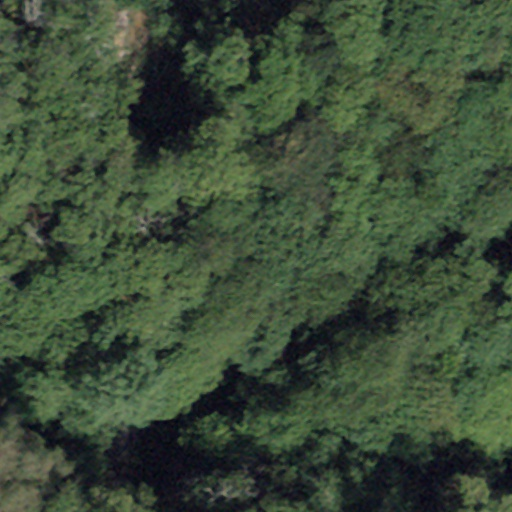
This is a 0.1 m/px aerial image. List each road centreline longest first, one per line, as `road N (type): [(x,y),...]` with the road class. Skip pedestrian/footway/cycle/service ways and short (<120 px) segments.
road 1 (unclassified): [(511,175),(422,251),(164,399),(113,445),(116,511)]
road 2 (track): [(0,367),(183,297),(230,212),(261,122),(248,0)]
